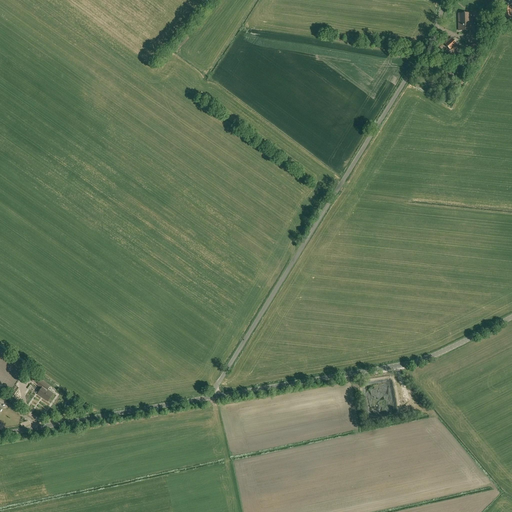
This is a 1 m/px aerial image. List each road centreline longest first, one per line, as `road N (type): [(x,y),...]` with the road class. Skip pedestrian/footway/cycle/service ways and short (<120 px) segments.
road 1 (unclassified): [(212,397),(430,40),(445,0)]
road 2 (unclassified): [(212,397),(412,363),(511,317)]
road 3 (unclassified): [(0,434),(212,397)]
